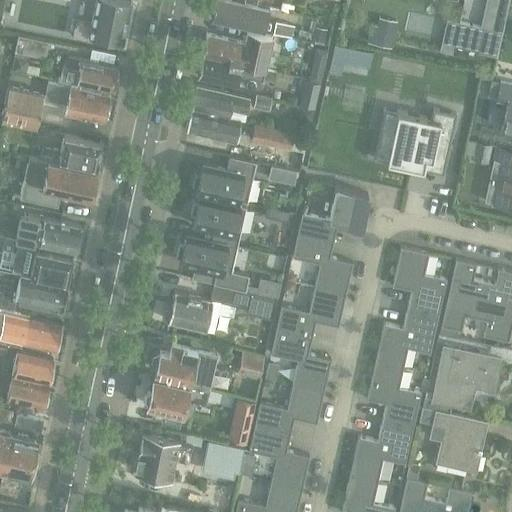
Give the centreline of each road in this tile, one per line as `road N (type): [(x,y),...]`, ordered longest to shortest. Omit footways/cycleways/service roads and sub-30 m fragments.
road 1 (residential): [(73,483),(99,482),(202,0)]
road 2 (residential): [(83,435),(58,423),(149,0)]
road 3 (secondary): [(83,435),(176,0)]
road 4 (residential): [(511,246),(400,222),(376,231),(316,511)]
